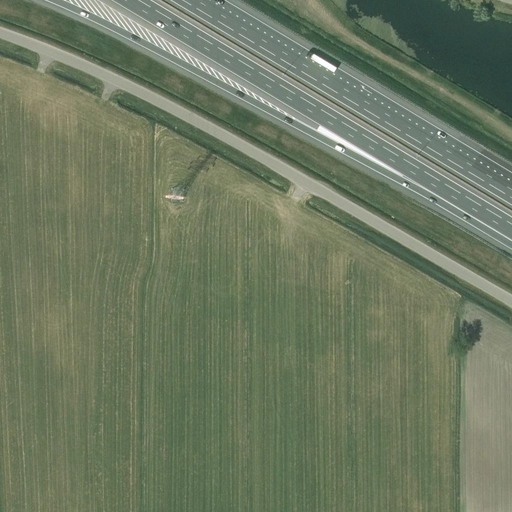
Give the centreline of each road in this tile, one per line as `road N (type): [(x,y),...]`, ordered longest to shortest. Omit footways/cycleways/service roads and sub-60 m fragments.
road 1 (unclassified): [(0,37),(147,96),(511,306)]
road 2 (motorway): [(50,0),(511,237)]
road 3 (motorway): [(130,0),(511,230)]
road 4 (motorway): [(511,192),(191,0)]
road 5 (track): [(511,140),(276,0)]
